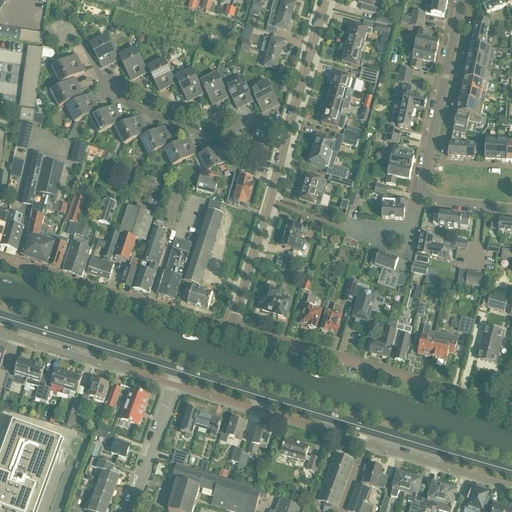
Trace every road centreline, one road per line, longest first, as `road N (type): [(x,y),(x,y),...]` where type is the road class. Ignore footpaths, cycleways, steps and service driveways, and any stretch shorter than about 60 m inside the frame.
road 1 (unclassified): [(229,329),(511,411)]
road 2 (unclassified): [(0,258),(229,329)]
road 3 (unclassified): [(229,329),(287,131)]
road 4 (residential): [(330,419),(326,431),(511,486)]
road 5 (residential): [(462,0),(424,200)]
road 6 (residential): [(330,419),(511,472)]
road 7 (residential): [(0,316),(177,370)]
road 8 (residential): [(102,84),(128,106),(210,138),(252,122)]
road 9 (residential): [(177,370),(330,419)]
road 10 (residential): [(252,122),(102,84)]
road 11 (residential): [(126,511),(177,370)]
road 12 (unclassified): [(287,131),(324,0)]
